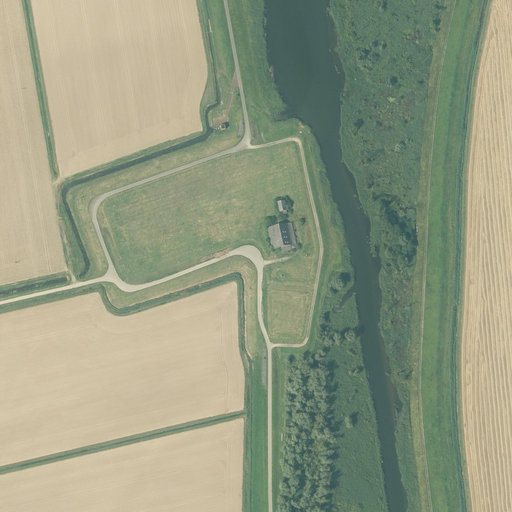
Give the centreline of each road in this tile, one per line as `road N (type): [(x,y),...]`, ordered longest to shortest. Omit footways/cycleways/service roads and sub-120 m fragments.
road 1 (track): [(454,0),(434,120),(419,400),(431,511)]
road 2 (unclassified): [(270,511),(259,262),(237,249),(131,289),(113,276)]
road 3 (unclassified): [(224,0),(244,141),(93,203),(113,276)]
